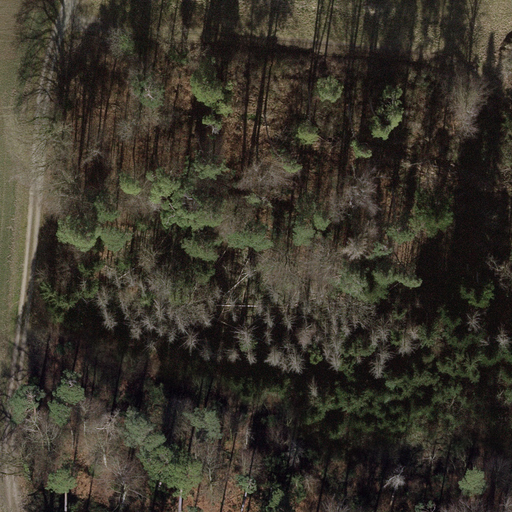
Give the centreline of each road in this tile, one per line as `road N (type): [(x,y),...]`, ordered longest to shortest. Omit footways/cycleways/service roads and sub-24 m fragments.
road 1 (track): [(67,0),(45,48),(24,511)]
road 2 (track): [(64,7),(112,34),(436,108),(511,136)]
